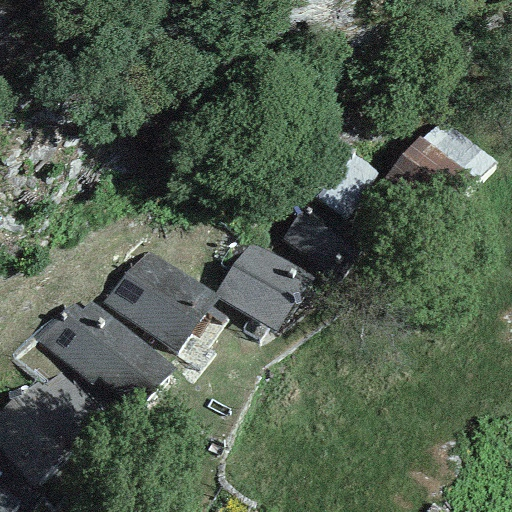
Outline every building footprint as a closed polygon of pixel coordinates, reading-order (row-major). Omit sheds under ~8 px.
[(440,126),(405,164),(456,211),(491,174),(440,126)] [(377,182),(332,150),(302,191),(347,224),(377,182)] [(392,183),(355,225),(379,246),(416,203),(392,183)] [(321,214),(289,247),(329,285),(361,252),(321,214)] [(216,296),(278,340),(313,290),(252,246),(216,296)] [(107,299),(183,363),(225,314),(150,250),(107,299)] [(124,429),(172,376),(82,296),(35,349),(124,429)] [(0,419),(0,443),(38,497),(105,449),(55,380),(0,419)] [(0,511),(15,511),(20,506),(0,492),(0,511)]
